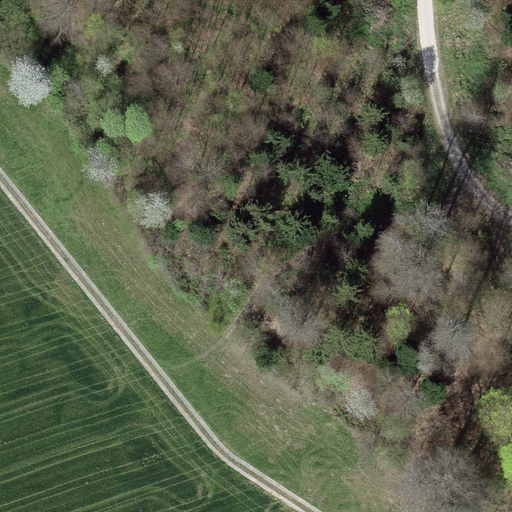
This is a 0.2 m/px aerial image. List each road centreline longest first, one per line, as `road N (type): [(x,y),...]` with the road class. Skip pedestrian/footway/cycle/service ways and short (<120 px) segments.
road 1 (track): [(0,174),(177,398)]
road 2 (track): [(511,220),(484,204),(453,158),(433,90),(426,0)]
road 3 (track): [(311,511),(223,454),(177,398)]
